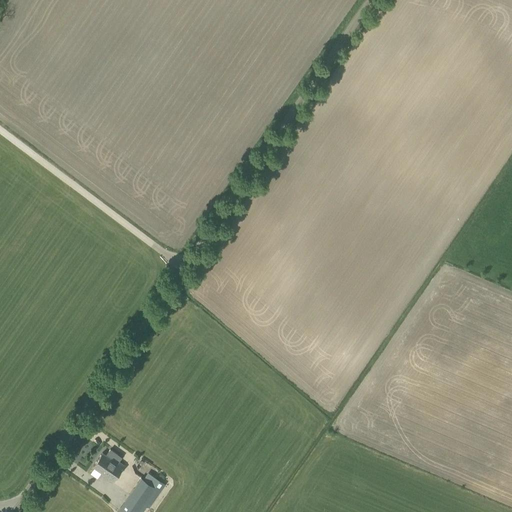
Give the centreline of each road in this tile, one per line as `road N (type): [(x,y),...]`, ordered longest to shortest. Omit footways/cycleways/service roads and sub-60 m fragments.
road 1 (unclassified): [(22,505),(374,0)]
road 2 (unknown): [(188,267),(0,128)]
